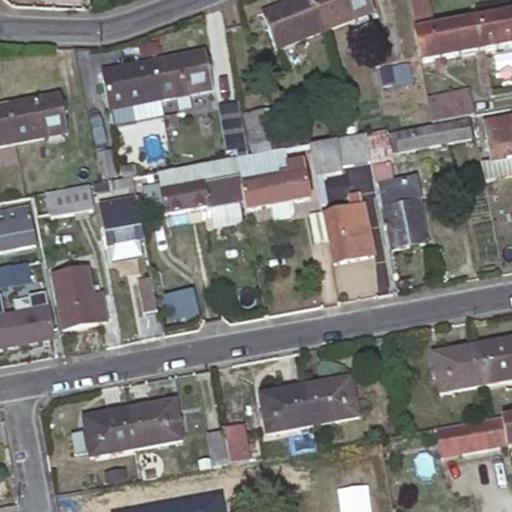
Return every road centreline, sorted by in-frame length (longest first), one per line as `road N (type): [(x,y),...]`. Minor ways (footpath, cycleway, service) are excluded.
road 1 (residential): [(9,386),(511,296)]
road 2 (residential): [(0,28),(106,27),(179,0)]
road 3 (residential): [(9,386),(27,511)]
